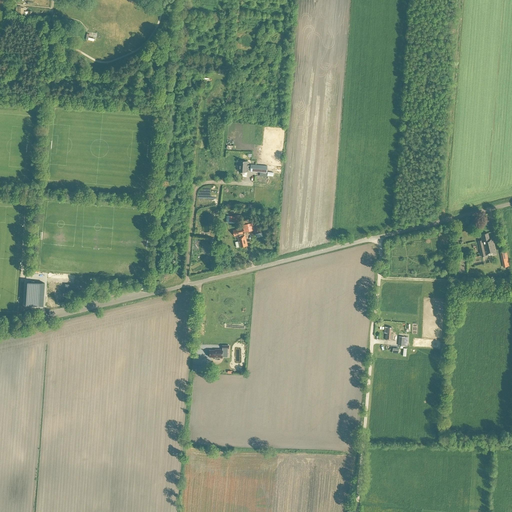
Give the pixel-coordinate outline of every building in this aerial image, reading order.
[(250,165),(247,165),(247,161),(239,161),(239,171),(247,172),(247,169),(249,169),(250,165)] [(267,165),(255,164),(251,164),(250,172),(266,173),(267,165)] [(254,230),(253,223),(246,225),(245,220),(242,221),(244,232),(254,230)] [(242,228),(233,230),(234,236),(235,235),(237,235),(238,236),(237,236),(237,237),(238,241),(235,242),(237,247),(241,246),(241,247),(247,245),(245,235),(245,233),(243,233),(242,228)] [(478,241),(482,257),(496,253),(493,237),(489,238),(488,233),(481,234),(482,240),(478,241)] [(507,250),(501,251),(502,266),(509,266),(507,250)] [(28,282),(26,305),(44,306),(45,283),(28,282)] [(65,285),(65,292),(73,293),(74,290),(82,291),(82,286),(65,285)] [(385,327),(385,332),(386,333),(385,339),(392,340),(393,333),(392,333),(392,327),(388,327),(385,327)] [(210,350),(209,357),(215,357),(215,359),(220,360),(220,358),(222,358),(222,357),(222,355),(228,355),(228,348),(222,348),(222,349),(217,349),(217,350),(215,350),(210,350)]
